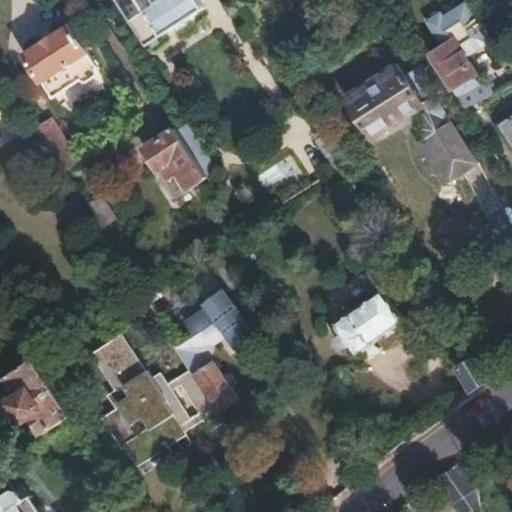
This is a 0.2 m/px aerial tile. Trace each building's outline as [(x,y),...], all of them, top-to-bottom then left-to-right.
[(115,0),(145,46),(204,9),(198,0),(115,0)] [(100,70),(73,28),(28,57),(55,99),(82,82),(84,83),(89,83),(98,78),(99,74),(98,71),(100,70)] [(427,46),(433,56),(455,90),(460,97),(467,108),(495,93),(511,84),(511,72),(510,69),(480,85),(475,77),(476,76),(455,42),(438,53),(431,44),(427,46)] [(476,166),(455,133),(431,97),(439,92),(422,65),(406,75),(403,71),(353,102),(374,134),(420,104),(424,100),(430,109),(425,113),(421,138),(433,161),(432,171),(439,181),(450,183),(476,166)] [(430,109),(424,100),(420,104),(425,113),(430,109)] [(81,164),(49,112),(34,122),(53,152),(67,173),(81,164)] [(511,117),(502,124),(511,139),(511,117)] [(180,132),(194,153),(207,174),(218,167),(191,125),(180,132)] [(337,141),(327,126),(314,135),(335,168),(349,160),(337,141)] [(180,132),(178,128),(147,149),(161,170),(172,163),(190,190),(209,178),(194,153),(180,132)] [(462,176),(487,220),(503,211),(478,167),(462,176)] [(118,220),(103,197),(89,207),(97,219),(103,229),(118,220)] [(195,336),(179,347),(187,361),(193,370),(214,401),(223,416),(242,403),(218,367),(215,364),(208,354),(213,346),(239,327),(248,341),(272,327),(241,281),(219,296),(222,301),(187,324),(195,336)] [(375,343),(407,320),(387,292),(339,326),(344,335),(338,338),(338,341),(338,344),(340,347),(343,349),(346,350),(348,350),(352,347),(358,355),(365,351),(368,354),(377,347),(375,343)] [(15,330),(6,315),(0,318),(0,330),(4,337),(15,330)] [(223,416),(214,401),(193,370),(170,385),(163,375),(155,380),(149,372),(147,374),(125,342),(97,360),(120,396),(113,401),(123,416),(106,426),(126,456),(130,452),(143,472),(205,432),(211,441),(230,428),(223,416)] [(492,380),(475,353),(456,366),(473,393),(492,380)] [(71,417),(49,381),(37,364),(9,382),(20,400),(12,404),(24,422),(32,417),(43,435),(48,432),(71,417)] [(478,490),(464,462),(462,463),(445,476),(461,503),(479,492),(478,490)] [(296,482),(275,497),(283,508),(305,493),(296,482)] [(42,511),(33,498),(26,501),(16,489),(4,496),(0,489),(0,511),(42,511)]
